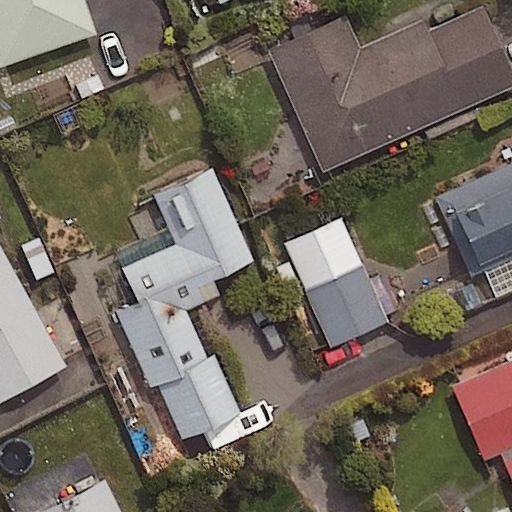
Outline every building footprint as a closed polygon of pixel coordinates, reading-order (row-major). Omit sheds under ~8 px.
[(0,0),(0,65),(94,33),(82,0),(0,0)] [(232,0),(210,0),(214,8),(232,0)] [(511,85),(511,80),(479,6),(425,30),(421,21),(354,51),(339,18),(267,50),(320,171),(511,85)] [(511,162),(439,197),(476,273),(484,269),(497,297),(511,289),(511,162)] [(251,261),(211,168),(153,193),(175,244),(120,268),(135,302),(116,310),(149,385),(156,381),(181,439),(237,414),(211,355),(205,358),(184,309),(217,294),(210,279),(251,261)] [(384,321),(338,218),(284,243),(330,346),(384,321)] [(43,235),(18,246),(33,280),(59,269),(43,235)] [(0,400),(63,366),(0,249),(0,400)] [(511,348),(447,380),(485,458),(498,452),(511,480),(511,348)] [(117,511),(90,456),(18,492),(28,511),(117,511)]
